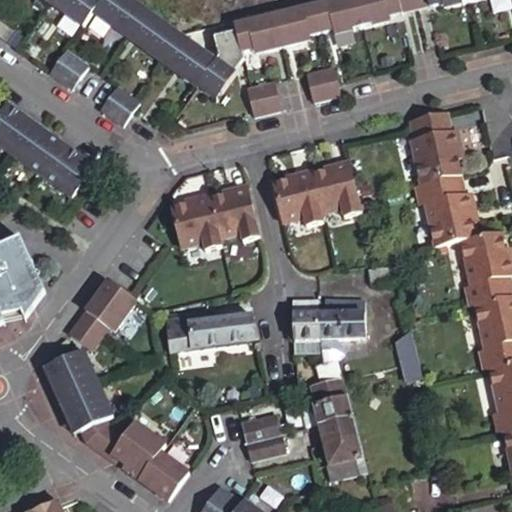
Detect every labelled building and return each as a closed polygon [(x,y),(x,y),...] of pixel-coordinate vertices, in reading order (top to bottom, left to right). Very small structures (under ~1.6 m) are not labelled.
[(37,0),(45,5),(48,2),(64,13),(61,17),(96,43),(106,29),(174,80),(178,75),(195,88),(191,93),(209,106),(210,104),(228,79),(228,75),(222,71),(127,1),(116,15),(95,0),(37,0)] [(228,79),(210,104),(221,110),(249,70),(247,62),(258,59),(266,57),(268,62),(307,52),(305,47),(345,37),(347,43),(386,32),(385,27),(392,25),(454,9),(455,14),(495,4),(494,0),(362,0),(238,30),(242,46),(226,50),(215,63),(222,71),(228,75),(228,79)] [(45,5),(61,17),(64,13),(48,2),(45,5)] [(70,51),(53,74),(77,92),(94,69),(70,51)] [(346,98),(339,70),(310,78),(312,81),(317,105),(346,98)] [(178,75),(174,80),(191,93),(195,88),(178,75)] [(251,93),(257,120),(285,113),(279,85),(251,93)] [(128,128),(144,105),(121,89),(106,111),(128,128)] [(0,144),(75,200),(81,191),(93,174),(97,169),(13,106),(8,113),(0,107),(0,144)] [(420,146),(431,189),(459,183),(462,182),(455,155),(460,154),(455,136),(448,138),(444,119),(416,127),(420,146)] [(420,146),(416,127),(411,128),(415,147),(420,146)] [(361,219),(348,168),(330,173),(331,176),(311,181),(320,220),(341,215),(343,224),(361,219)] [(114,196),(93,174),(81,191),(102,215),(114,196)] [(311,181),(310,178),(294,182),(294,186),(273,191),(283,230),(304,224),(306,233),(323,229),(320,220),(311,181)] [(471,246),(476,245),(470,217),(474,216),(471,199),(463,200),(459,183),(431,189),(436,209),(446,251),(471,246)] [(431,189),(426,191),(430,210),(436,209),(431,189)] [(260,246),(247,195),(232,198),(232,202),(209,207),(220,246),(242,242),(244,249),(260,246)] [(209,207),(208,204),(194,208),(194,211),(174,217),(182,255),(204,250),(206,258),(222,255),(220,246),(209,207)] [(511,263),(508,264),(502,239),(476,245),(471,246),(481,289),(485,308),(511,301),(511,293),(509,281),(511,280),(511,263)] [(0,331),(5,329),(2,317),(23,314),(25,324),(47,296),(24,241),(0,250),(0,331)] [(398,294),(395,279),(369,282),(371,299),(398,294)] [(108,280),(69,334),(94,351),(111,327),(117,332),(138,302),(108,280)] [(480,309),(485,308),(481,289),(476,290),(480,309)] [(325,301),(325,305),(325,318),(319,318),(320,344),(338,343),(367,341),(365,299),(325,301)] [(511,301),(485,308),(495,350),(500,369),(511,366),(511,301)] [(318,305),(318,304),(296,305),(297,319),(319,318),(318,305)] [(261,346),(257,322),(211,326),(209,315),(188,318),(188,323),(167,325),(171,358),(261,346)] [(319,318),(297,319),(298,345),(320,344),(319,318)] [(407,386),(424,382),(413,338),(397,346),(407,386)] [(338,343),(320,344),(326,369),(338,366),(345,358),(345,350),(338,343)] [(495,370),(500,369),(495,350),(490,352),(495,370)] [(85,352),(53,367),(82,430),(88,443),(170,502),(189,475),(161,454),(167,445),(137,423),(126,437),(110,424),(108,420),(115,417),(85,352)] [(323,387),(342,382),(338,366),(326,369),(318,371),(323,387)] [(510,414),(511,423),(511,366),(500,369),(510,414)] [(82,430),(53,367),(55,385),(82,448),(82,430)] [(320,430),(354,422),(349,400),(346,401),(342,382),(323,387),(327,405),(314,409),(315,413),(320,430)] [(327,405),(323,387),(310,391),(314,409),(327,405)] [(308,434),(320,430),(315,413),(304,416),(308,434)] [(280,420),(244,429),(249,449),(280,441),(285,439),(280,420)] [(325,450),(359,441),(354,422),(320,430),(325,450)] [(284,457),(287,470),(304,466),(297,440),(286,444),(289,455),(284,457)] [(249,449),(254,465),(284,457),(281,445),(280,441),(249,449)] [(341,485),(368,478),(359,441),(325,450),(330,471),(327,473),(329,480),(336,478),(334,470),(337,470),(341,485)] [(289,455),(286,444),(281,445),(284,457),(289,455)] [(245,504),(221,487),(202,511),(260,511),(247,502),(245,504)]
